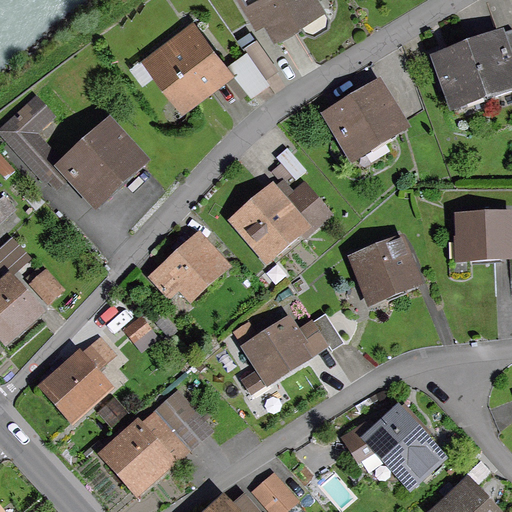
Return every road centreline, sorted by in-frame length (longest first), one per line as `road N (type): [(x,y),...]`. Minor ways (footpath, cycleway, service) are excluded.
road 1 (residential): [(0,407),(251,131),(457,0)]
road 2 (residential): [(181,511),(394,374),(417,367)]
road 3 (residential): [(511,472),(417,367)]
